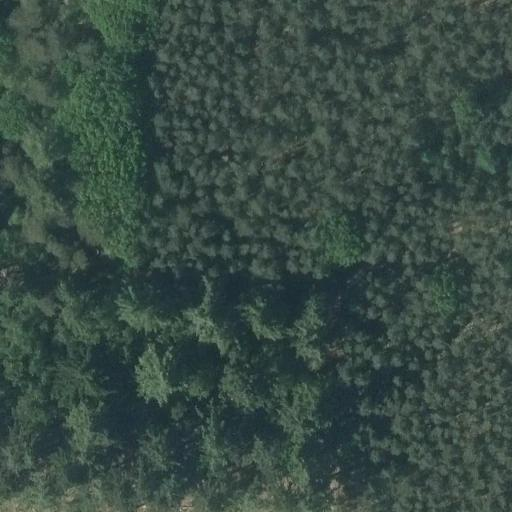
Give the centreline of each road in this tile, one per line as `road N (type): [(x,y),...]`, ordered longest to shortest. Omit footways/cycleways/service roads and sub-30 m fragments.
road 1 (track): [(121,0),(115,243),(135,265),(511,272)]
road 2 (track): [(324,511),(334,264)]
